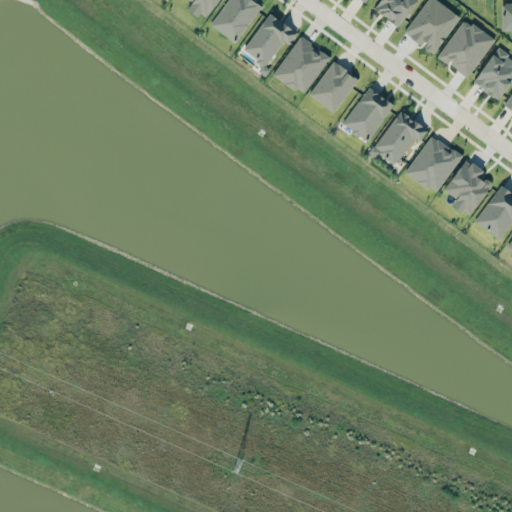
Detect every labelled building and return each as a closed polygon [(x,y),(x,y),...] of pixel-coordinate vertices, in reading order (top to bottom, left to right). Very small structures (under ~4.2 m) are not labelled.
[(187,8),(206,20),(217,0),(191,0),(192,0),(187,8)] [(226,0),(209,24),(235,42),(261,5),(253,0),(226,0)] [(416,0),(378,0),(372,9),(398,27),(416,0)] [(459,17),(436,0),(426,0),(403,32),(422,46),(421,46),(432,54),(459,17)] [(501,31),(511,30),(511,2),(501,3),(501,31)] [(265,66),(283,40),(288,44),(296,32),(268,13),(242,50),(265,66)] [(494,39),(463,18),(436,57),(446,64),(447,63),(468,77),(494,39)] [(273,75),(304,94),(329,55),(297,36),(273,75)] [(511,59),(495,48),(472,83),(498,100),(511,78),(511,59)] [(357,78),(332,61),(308,94),(333,112),(357,78)] [(393,105),(368,86),(341,123),(365,141),(393,105)] [(511,91),(503,105),(511,111),(511,91)] [(419,141),(427,129),(399,109),(371,150),(393,166),(414,137),(419,141)] [(404,172),(435,193),(461,155),(430,134),(404,172)] [(482,171),(465,158),(443,189),(455,198),(451,204),(468,216),(491,184),(479,175),(482,171)] [(511,220),(511,193),(500,185),(474,221),(498,239),(511,220)]
